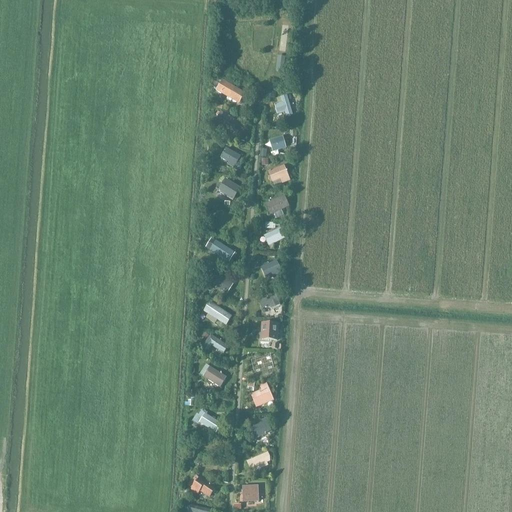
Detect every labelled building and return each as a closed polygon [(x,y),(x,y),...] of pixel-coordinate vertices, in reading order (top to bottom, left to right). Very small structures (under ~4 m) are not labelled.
[(216,90),(239,103),(245,93),(223,80),(216,90)] [(290,100),(288,95),(281,97),(282,102),(274,104),(277,115),(285,113),(286,117),(293,115),(289,100),(290,100)] [(237,133),(243,124),(222,112),(214,126),(221,130),(223,126),(237,133)] [(269,140),(273,152),(286,147),(282,136),(269,140)] [(228,165),(238,171),(241,165),(237,162),(240,156),(226,148),(221,157),(229,162),(228,165)] [(280,179),(282,184),(290,181),(284,165),(268,171),(273,182),(280,179)] [(240,189),(226,179),(225,181),(220,189),(218,192),(233,201),(240,189)] [(266,204),(271,215),(289,207),(284,196),(266,204)] [(224,211),(216,220),(225,227),(232,218),(224,211)] [(264,236),(269,245),(282,238),(278,229),(264,236)] [(209,250),(229,262),(235,253),(215,240),(209,250)] [(260,267),(266,280),(281,273),(276,260),(260,267)] [(212,274),(207,281),(226,294),(233,284),(220,275),(218,278),(212,274)] [(259,300),(262,308),(269,305),(270,308),(279,304),(275,294),(259,300)] [(204,310),(225,325),(232,316),(210,301),(204,310)] [(278,341),(279,325),(261,324),(260,340),(278,341)] [(227,346),(210,334),(202,347),(208,351),(212,345),(222,352),(227,346)] [(271,356),(251,361),(254,373),(273,368),(271,356)] [(203,376),(220,387),(226,376),(210,366),(210,367),(206,364),(200,374),(203,376)] [(261,391),(251,394),(256,408),(273,401),(266,383),(259,386),(261,391)] [(197,413),(193,421),(198,424),(199,422),(216,432),(221,424),(206,414),(207,412),(202,409),(199,414),(197,413)] [(271,431),(265,418),(261,419),(263,422),(249,428),(253,439),(271,431)] [(268,466),(266,462),(269,461),(266,453),(246,462),(251,473),(268,466)] [(200,492),(209,498),(215,488),(199,477),(190,490),(198,495),(200,492)] [(258,486),(242,487),(243,503),(259,502),(258,486)]
